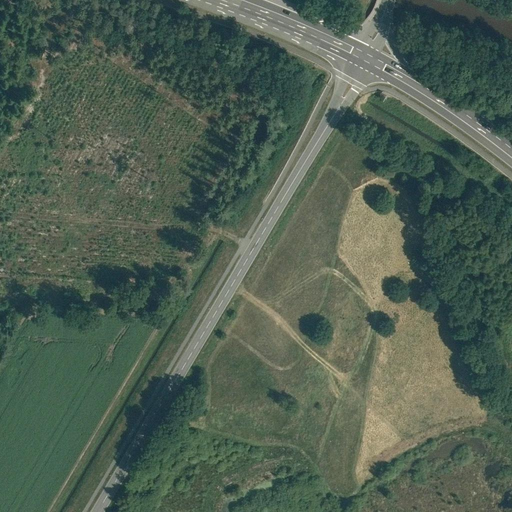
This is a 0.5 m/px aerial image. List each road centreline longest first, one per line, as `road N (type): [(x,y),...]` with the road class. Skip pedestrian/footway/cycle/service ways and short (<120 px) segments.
road 1 (tertiary): [(95,511),(365,55)]
road 2 (track): [(511,204),(337,99)]
road 3 (primary): [(232,0),(365,55)]
